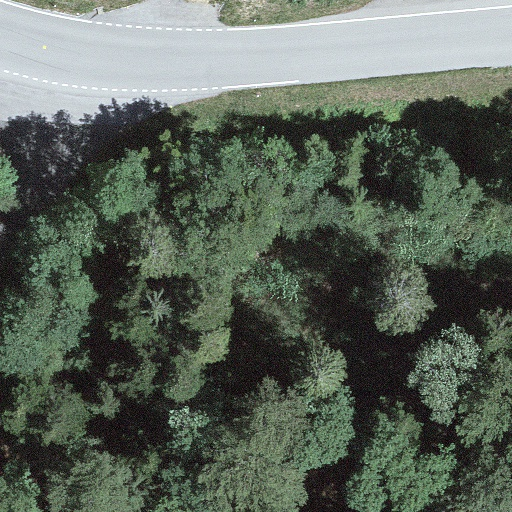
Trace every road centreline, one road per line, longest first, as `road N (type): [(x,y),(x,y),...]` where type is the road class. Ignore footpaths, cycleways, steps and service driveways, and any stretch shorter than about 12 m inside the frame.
road 1 (tertiary): [(0,36),(55,53),(199,60),(511,35)]
road 2 (track): [(187,0),(95,57),(36,206),(0,258)]
